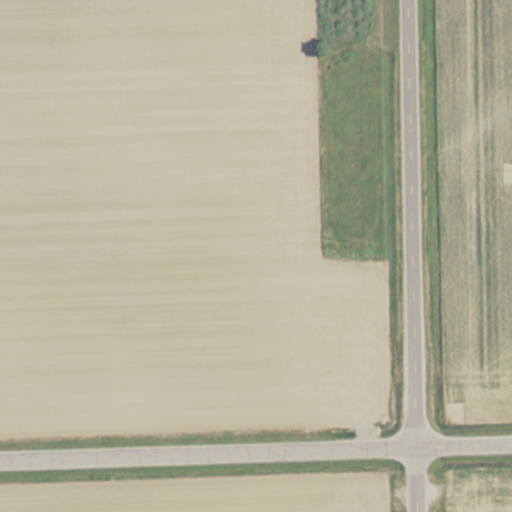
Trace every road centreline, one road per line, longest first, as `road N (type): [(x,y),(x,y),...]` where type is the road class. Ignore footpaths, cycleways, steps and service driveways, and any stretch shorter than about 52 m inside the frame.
road 1 (residential): [(0,457),(511,440)]
road 2 (residential): [(424,511),(414,0)]
